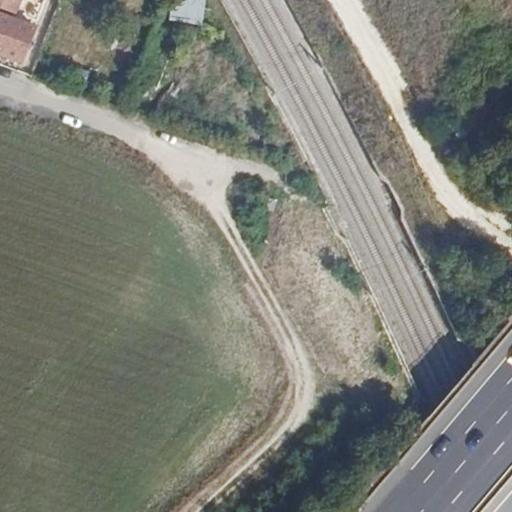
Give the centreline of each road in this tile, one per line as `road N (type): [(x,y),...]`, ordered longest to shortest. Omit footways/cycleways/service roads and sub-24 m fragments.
road 1 (track): [(206,511),(292,427),(304,403),(277,305),(188,145)]
road 2 (track): [(339,0),(451,206),(511,254)]
road 3 (unclassified): [(279,172),(0,81)]
road 4 (motorway): [(511,406),(422,511)]
road 5 (track): [(432,170),(453,137),(511,80)]
